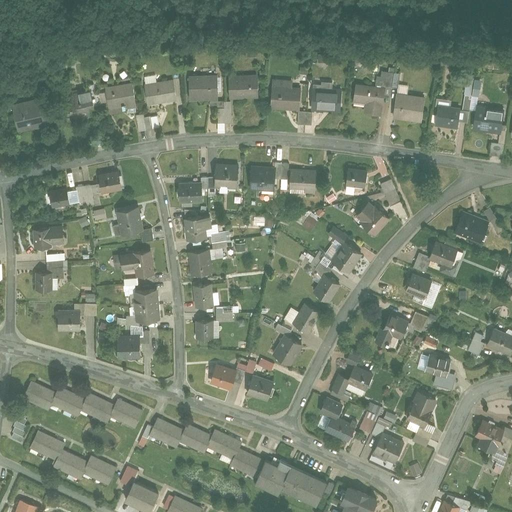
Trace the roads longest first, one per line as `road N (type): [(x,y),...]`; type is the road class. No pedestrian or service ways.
road 1 (residential): [(146,147),(271,137),(494,167)]
road 2 (residential): [(282,433),(347,305),(385,255),(462,183),(494,167)]
road 3 (residential): [(180,395),(178,293),(146,147)]
road 4 (residential): [(7,343),(180,395)]
road 5 (residential): [(7,343),(11,242),(3,177)]
road 6 (residential): [(282,433),(424,496)]
road 7 (residential): [(511,380),(466,401),(424,496)]
road 8 (residential): [(3,177),(146,147)]
road 9 (residential): [(0,452),(117,511)]
